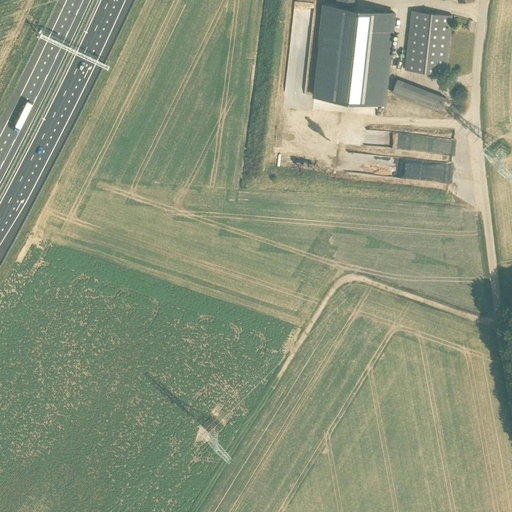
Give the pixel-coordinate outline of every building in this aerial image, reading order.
[(395,12),(325,4),(315,96),(385,103),(395,12)] [(446,74),(452,14),(412,10),(406,70),(446,74)] [(441,111),(446,97),(398,78),(392,92),(441,111)] [(396,98),(393,108),(403,111),(406,101),(396,98)] [(358,145),(401,146),(401,131),(358,130),(358,145)] [(424,181),(461,182),(461,167),(425,166),(424,181)]
